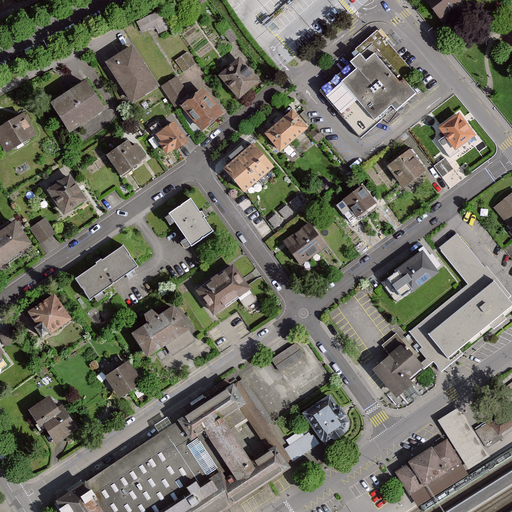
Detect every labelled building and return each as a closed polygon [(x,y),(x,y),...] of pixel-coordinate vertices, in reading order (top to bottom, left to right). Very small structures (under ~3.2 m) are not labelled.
[(423,0),(442,22),(463,5),(459,0),(423,0)] [(136,23),(142,34),(166,21),(160,10),(136,23)] [(401,78),(376,48),(368,55),(360,46),(347,58),(354,66),(325,92),(358,129),(392,99),(397,104),(417,87),(406,74),(401,78)] [(135,49),(109,66),(134,105),(161,88),(135,49)] [(193,65),(186,55),(175,62),(182,73),(193,65)] [(220,76),(239,100),(262,83),(243,59),(220,76)] [(178,72),(161,85),(176,105),(193,92),(178,72)] [(106,112),(89,84),(56,104),(74,132),(106,112)] [(224,115),(204,91),(181,110),(201,134),(224,115)] [(311,130),(295,112),(268,136),(284,153),(311,130)] [(478,136),(461,114),(440,130),(457,152),(478,136)] [(38,137),(26,116),(0,131),(0,140),(9,154),(38,137)] [(189,144),(176,124),(157,136),(162,143),(160,145),(169,158),(189,144)] [(132,149),(128,143),(107,158),(121,177),(147,159),(138,145),(132,149)] [(277,169),(256,145),(228,170),(249,194),(277,169)] [(403,189),(427,171),(411,150),(388,168),(403,189)] [(87,201),(71,177),(49,192),(65,216),(87,201)] [(377,204),(364,187),(344,201),(345,203),(338,209),(344,217),(351,212),(357,220),(377,204)] [(275,226),(305,204),(299,195),(268,217),(275,226)] [(511,195),(493,211),(511,233),(511,195)] [(216,233),(194,201),(171,218),(193,249),(216,233)] [(19,221),(0,234),(0,271),(36,245),(19,221)] [(54,236),(44,221),(30,230),(40,245),(54,236)] [(329,248),(310,224),(283,244),(302,268),(329,248)] [(445,227),(433,237),(439,245),(452,235),(445,227)] [(468,285),(409,334),(422,350),(419,352),(426,360),(421,364),(406,346),(376,370),(399,399),(405,394),(414,387),(416,385),(412,380),(433,364),(439,372),(478,340),(482,337),(485,335),(488,332),(511,312),(511,298),(487,267),(484,269),(457,236),(439,250),(468,285)] [(141,268),(126,247),(77,281),(92,302),(141,268)] [(441,273),(425,252),(396,273),(413,295),(419,290),(430,281),(441,273)] [(253,289),(236,264),(196,290),(213,315),(253,289)] [(73,320),(57,295),(28,314),(36,326),(32,328),(41,341),(73,320)] [(178,307),(163,317),(155,311),(148,316),(151,324),(135,335),(150,358),(193,330),(178,307)] [(295,340),(271,357),(281,371),(305,354),(295,340)] [(144,385),(130,362),(106,377),(121,400),(144,385)] [(58,502),(65,511),(227,511),(293,469),(238,385),(58,502)] [(422,397),(414,387),(405,394),(413,404),(422,397)] [(353,429),(331,396),(305,414),(327,447),(353,429)] [(65,404),(59,408),(52,397),(30,410),(44,433),(47,431),(56,445),(80,430),(65,404)] [(511,410),(491,423),(499,435),(511,426),(511,410)] [(488,457),(460,411),(446,419),(440,423),(468,469),(488,457)] [(499,435),(491,423),(490,422),(476,431),(486,447),(501,438),(499,435)] [(284,442),(296,459),(320,442),(308,425),(284,442)] [(462,463),(447,439),(412,461),(396,471),(411,495),(427,484),(462,463)] [(470,476),(462,463),(427,484),(411,495),(419,507),(470,476)] [(511,473),(450,511),(468,511),(511,484),(511,473)]
